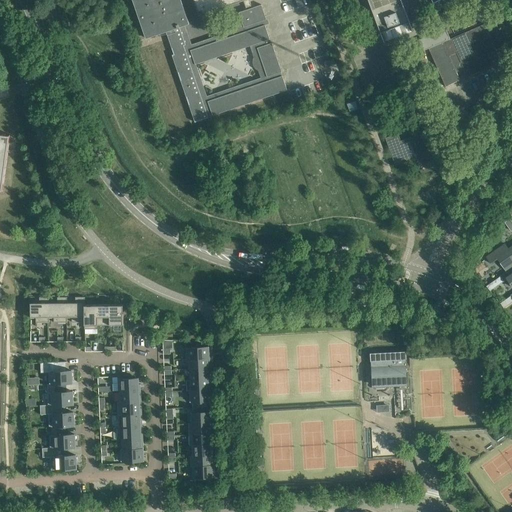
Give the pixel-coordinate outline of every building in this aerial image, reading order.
[(195,122),(208,117),(287,90),(281,72),(282,72),(272,43),(271,43),(263,20),(266,19),(261,5),(252,8),(249,0),(132,0),(146,38),(166,31),(174,54),(172,55),(195,122)] [(368,0),(384,42),(381,33),(409,22),(412,31),(413,31),(401,0),(431,0),(433,3),(438,0),(368,0)] [(465,32),(450,39),(462,65),(467,77),(482,70),(481,68),(486,66),(486,68),(500,62),(501,62),(484,24),(470,30),(470,32),(466,34),(465,32)] [(450,39),(446,30),(417,43),(421,52),(428,48),(443,42),(450,39)] [(443,42),(428,48),(445,86),(460,80),(450,57),(443,42)] [(392,51),(396,63),(408,59),(403,47),(392,51)] [(324,62),(326,68),(335,64),(333,59),(324,62)] [(442,148),(435,128),(400,140),(398,133),(385,138),(395,165),(442,148)] [(0,182),(3,183),(9,142),(3,141),(4,134),(0,133),(0,182)] [(497,258),(506,271),(511,267),(511,247),(509,250),(506,245),(511,240),(487,258),(490,263),(497,258)] [(511,267),(506,271),(499,276),(503,282),(507,279),(511,286),(511,267)] [(49,322),(49,317),(49,303),(49,297),(39,297),(39,303),(30,303),(30,317),(36,317),(36,322),(49,322)] [(49,303),(49,317),(54,317),(54,322),(67,322),(67,317),(67,303),(67,297),(57,297),(57,303),(49,303)] [(67,317),(72,317),(72,322),(84,322),(85,322),(85,305),(85,297),(75,297),(75,303),(67,303),(67,317)] [(85,322),(84,322),(85,329),(98,329),(98,325),(97,325),(97,305),(85,305),(85,322)] [(97,305),(97,325),(98,325),(110,325),(110,305),(97,305)] [(110,325),(123,325),(123,305),(110,305),(110,325)] [(193,344),(194,347),(186,348),(186,359),(188,359),(207,358),(207,357),(209,357),(208,353),(209,353),(209,352),(208,352),(208,347),(204,347),(203,344),(193,344)] [(386,385),(406,384),(405,359),(406,359),(406,360),(406,351),(370,353),(370,361),(371,361),(372,361),(373,385),(376,385),(376,388),(385,387),(385,388),(386,388),(386,385)] [(191,369),(207,368),(207,363),(210,363),(209,357),(207,357),(207,358),(188,359),(188,369),(191,369)] [(72,371),(71,371),(71,370),(55,371),(54,362),(48,362),(49,384),(55,384),(58,383),(72,383),(72,378),(72,377),(72,371)] [(191,369),(191,380),(210,379),(210,373),(208,373),(207,368),(191,369)] [(118,379),(119,391),(138,390),(138,378),(118,379)] [(210,379),(191,380),(192,390),(208,390),(208,385),(211,385),(210,379)] [(48,392),(48,405),(56,405),(73,404),(73,399),(73,392),(72,392),(72,391),(56,392),(55,384),(49,384),(50,392),(48,392)] [(139,401),(138,390),(119,391),(120,402),(139,401)] [(208,390),(192,390),(189,390),(190,402),(192,402),(192,407),(207,407),(207,402),(209,401),(208,390)] [(119,415),(123,415),(140,414),(142,414),(142,406),(139,406),(139,401),(120,402),(117,402),(118,415),(119,415)] [(57,413),(56,405),(48,405),(40,405),(41,414),(49,414),(49,427),(52,427),(57,426),(74,426),(74,420),(74,413),(73,412),(57,413)] [(207,407),(192,407),(193,412),(190,412),(191,423),(191,424),(210,423),(210,412),(207,412),(207,407)] [(119,415),(119,427),(140,426),(140,414),(123,415),(119,415)] [(189,435),(211,434),(213,434),(213,427),(210,427),(210,423),(191,424),(191,423),(188,423),(189,435)] [(57,426),(52,427),(52,435),(50,435),(50,447),(50,448),(58,448),(75,447),(75,441),(76,441),(75,435),(74,434),(58,435),(57,426)] [(141,437),(140,426),(119,427),(120,438),(121,438),(141,437)] [(211,444),(211,434),(189,435),(189,446),(192,446),(192,445),(211,444)] [(121,438),(122,449),(122,450),(141,449),(141,448),(141,437),(121,438)] [(211,449),(211,444),(192,445),(192,446),(192,456),(212,455),(212,456),(214,455),(214,449),(211,449)] [(51,470),(76,468),(76,463),(77,463),(76,456),(75,455),(59,456),(58,448),(50,448),(50,447),(42,448),(43,457),(51,457),(51,470)] [(141,449),(122,450),(122,449),(120,449),(121,462),(143,461),(143,454),(144,454),(144,453),(143,453),(143,448),(141,448),(141,449)] [(193,466),(212,465),(212,456),(212,455),(192,456),(190,456),(190,467),(194,467),(193,466)] [(214,465),(212,465),(193,466),(194,467),(194,477),(200,477),(200,480),(210,480),(210,477),(214,476),(214,471),(215,471),(215,470),(214,470),(214,465)]
